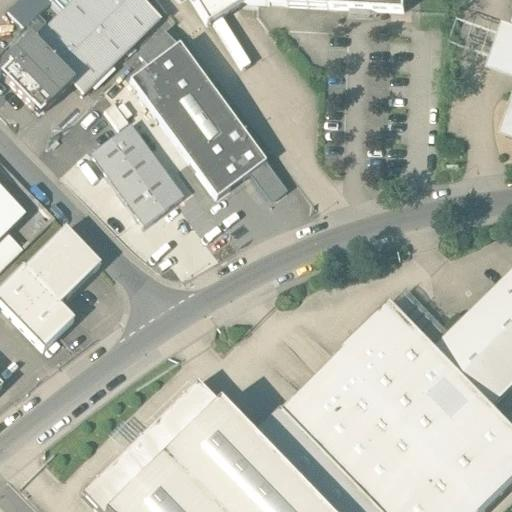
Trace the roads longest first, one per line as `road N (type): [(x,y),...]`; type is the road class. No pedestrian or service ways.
road 1 (unclassified): [(168,321),(259,266),(389,225),(511,205)]
road 2 (unclassified): [(168,321),(0,144)]
road 3 (unclassified): [(0,446),(168,321)]
